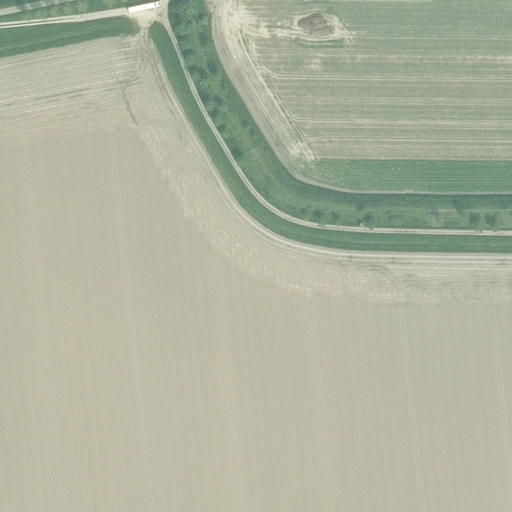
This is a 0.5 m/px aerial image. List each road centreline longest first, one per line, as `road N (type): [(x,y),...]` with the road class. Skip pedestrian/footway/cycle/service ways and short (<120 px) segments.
road 1 (track): [(511,235),(344,229),(262,202),(197,95),(162,8)]
road 2 (track): [(162,8),(0,25)]
